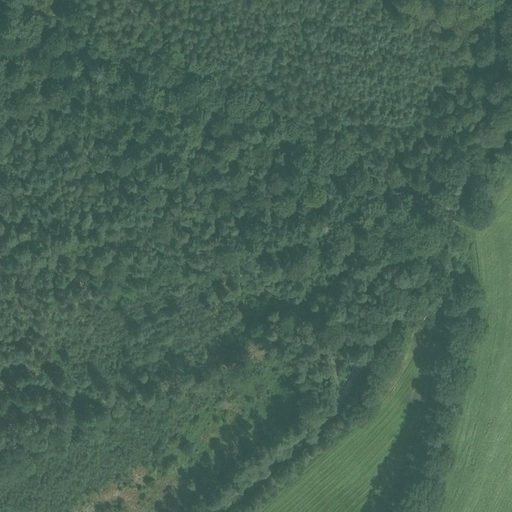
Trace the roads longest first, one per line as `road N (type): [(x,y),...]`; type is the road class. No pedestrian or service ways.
road 1 (track): [(408,284),(0,445)]
road 2 (track): [(451,211),(342,398),(217,511)]
